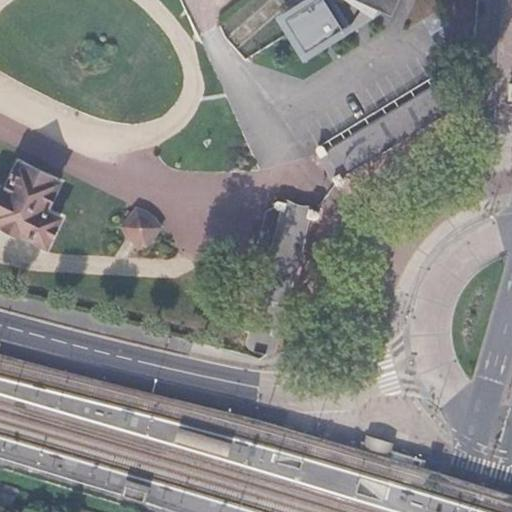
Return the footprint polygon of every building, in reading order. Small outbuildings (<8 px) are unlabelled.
[(342,27),(324,0),(310,0),(286,17),(294,31),(305,49),(342,27)] [(358,0),(389,14),(395,0),(358,0)] [(449,103),(440,87),(327,150),(334,165),(449,103)] [(0,223),(49,246),(63,219),(47,211),(60,183),(23,165),(11,189),(9,194),(1,190),(0,192),(0,223)] [(276,339),(307,216),(289,211),(259,335),(276,339)] [(131,219),(156,238),(161,231),(137,212),(131,219)] [(387,442),(366,435),(361,449),(417,466),(419,458),(392,449),(394,444),(387,442)] [(0,511),(7,511),(13,498),(0,494),(0,511)]
